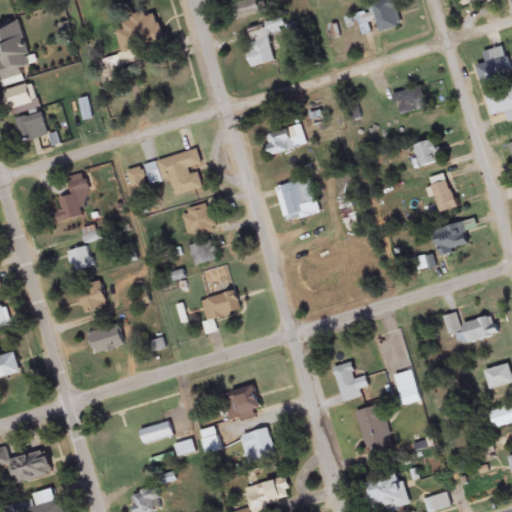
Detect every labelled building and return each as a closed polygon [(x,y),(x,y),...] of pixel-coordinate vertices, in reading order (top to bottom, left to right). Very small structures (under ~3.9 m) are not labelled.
[(262,14),(257,0),(251,0),(232,7),(237,22),(262,14)] [(459,0),(462,9),(486,2),(485,0),(459,0)] [(398,30),(392,2),(373,7),(379,34),(398,30)] [(347,19),(351,41),(371,37),(368,15),(347,19)] [(140,64),(137,50),(163,44),(157,17),(122,25),(124,34),(118,35),(123,58),(108,61),(110,70),(140,64)] [(276,63),(269,39),(286,34),(282,21),(248,31),(254,51),(247,53),(252,70),(276,63)] [(477,69),(483,89),(511,79),(511,72),(504,49),(490,53),(493,63),(477,69)] [(25,81),(18,58),(0,64),(0,83),(2,89),(25,81)] [(4,92),(7,110),(37,106),(34,88),(4,92)] [(402,118),(428,109),(421,88),(395,97),(402,118)] [(509,125),(511,124),(511,90),(486,98),(492,118),(506,114),(509,125)] [(48,138),(43,116),(15,122),(21,145),(37,141),(39,151),(49,149),(48,145),(44,146),(42,140),(48,138)] [(266,136),(270,157),(307,149),(303,128),(266,136)] [(415,148),(422,170),(442,163),(435,141),(415,148)] [(146,166),(151,187),(171,181),(176,198),(204,191),(199,171),(204,169),(199,152),(146,166)] [(86,218),(80,193),(89,191),(86,176),(69,180),(73,198),(59,201),(62,213),(56,214),(59,225),(86,218)] [(457,210),(447,176),(430,181),(441,215),(457,210)] [(277,189),(286,221),(309,215),(306,205),(318,202),(312,179),(277,189)] [(344,231),(359,226),(350,198),(335,203),(344,231)] [(183,214),(190,238),(217,230),(209,206),(183,214)] [(434,233),(440,257),(470,249),(466,233),(478,230),(475,221),(434,233)] [(100,242),(98,229),(84,231),(86,244),(100,242)] [(191,248),(196,268),(219,262),(214,242),(191,248)] [(77,275),(96,266),(86,247),(68,257),(77,275)] [(303,261),(312,295),(333,289),(324,255),(303,261)] [(108,309),(102,284),(79,290),(85,314),(108,309)] [(128,300),(132,312),(152,305),(147,293),(128,300)] [(202,303),(211,333),(217,331),(215,323),(243,314),(236,293),(202,303)] [(0,330),(12,327),(7,310),(0,311),(0,330)] [(461,326),(458,315),(445,319),(450,336),(464,333),(467,345),(500,337),(495,318),(461,326)] [(96,357),(126,349),(119,327),(90,335),(96,357)] [(152,344),(154,353),(166,351),(164,342),(152,344)] [(0,359),(0,380),(21,375),(16,355),(0,359)] [(345,405),(363,399),(353,365),(335,370),(345,405)] [(485,373),(491,392),(511,385),(511,373),(509,365),(485,373)] [(395,377),(403,408),(421,403),(414,373),(395,377)] [(254,412),(261,411),(255,388),(231,395),(238,425),(256,420),(254,412)] [(511,425),(511,406),(490,415),(496,432),(511,425)] [(357,414),(367,454),(392,447),(381,408),(357,414)] [(140,433),(145,448),(175,439),(170,423),(140,433)] [(222,453),(217,429),(201,433),(207,456),(222,453)] [(242,439),(250,464),(276,455),(268,430),(242,439)] [(0,451),(0,469),(12,467),(16,486),(52,478),(47,454),(10,462),(7,450),(0,451)] [(369,511),(388,511),(409,506),(402,477),(363,487),(369,511)] [(246,491),(251,511),(248,511),(267,511),(267,508),(292,502),(287,481),(246,491)] [(64,511),(62,502),(56,503),(53,492),(34,497),(35,502),(17,506),(18,511),(64,511)] [(134,494),(134,511),(159,511),(159,494),(134,494)] [(451,511),(451,499),(428,499),(427,511),(451,511)]
